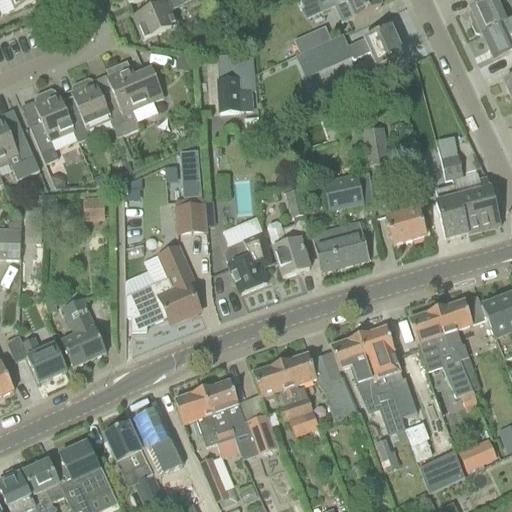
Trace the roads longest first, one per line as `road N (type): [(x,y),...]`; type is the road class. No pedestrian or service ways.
road 1 (tertiary): [(145,374),(260,330),(511,254)]
road 2 (residential): [(511,197),(419,0)]
road 3 (tertiary): [(0,445),(145,374)]
road 4 (unclassified): [(210,511),(145,374)]
road 5 (residential): [(0,88),(68,59),(83,32),(71,0)]
